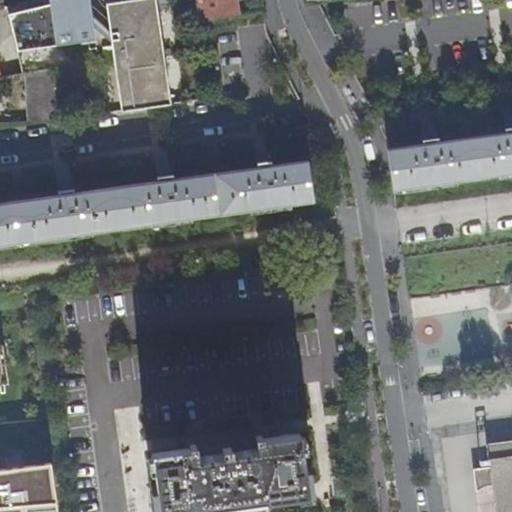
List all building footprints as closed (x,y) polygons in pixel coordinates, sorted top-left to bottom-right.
[(93,16),(89,0),(34,0),(7,7),(18,49),(97,39),(95,26),(93,16)] [(175,0),(104,0),(109,29),(110,39),(122,111),(170,104),(155,7),(177,4),(175,0)] [(197,0),(200,21),(208,20),(239,15),(236,0),(197,0)] [(236,0),(239,15),(263,10),(261,0),(236,0)] [(93,16),(95,26),(110,39),(109,29),(93,16)] [(24,72),(26,122),(56,120),(52,68),(24,72)] [(387,150),(393,189),(511,171),(511,121),(506,122),(507,133),(437,143),(436,132),(422,133),(423,144),(387,150)] [(0,243),(313,200),(307,161),(271,166),(269,154),(256,157),(257,168),(173,179),(171,168),(157,170),(159,181),(73,193),(72,182),(58,184),(59,195),(0,203),(0,243)] [(0,511),(26,511),(26,503),(56,500),(52,461),(0,467),(0,382),(8,382),(5,343),(0,343),(0,511)] [(133,408),(115,412),(119,432),(137,428),(133,408)] [(160,511),(180,511),(307,494),(304,476),(302,458),(297,435),(297,434),(292,434),(262,439),(255,440),(256,448),(232,453),(231,446),(222,447),(223,454),(197,458),(196,449),(196,444),(189,445),(190,450),(177,451),(153,455),(160,511)] [(495,511),(511,511),(511,442),(486,446),(495,511)]
